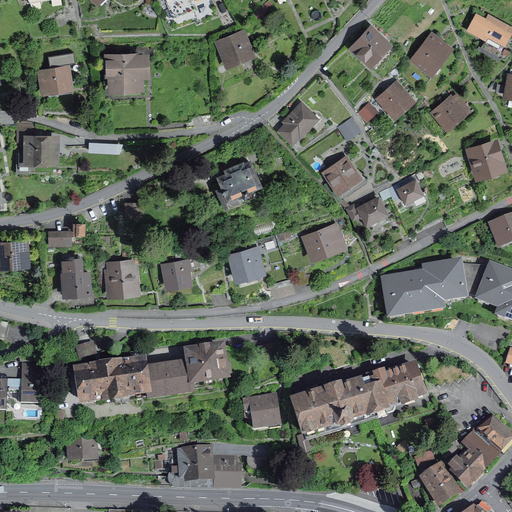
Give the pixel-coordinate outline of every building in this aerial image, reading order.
[(274,5),(269,0),(268,0),(253,14),(257,20),(274,5)] [(468,29),(485,39),(482,45),(499,55),(505,45),(506,45),(511,34),(511,25),(489,13),(487,17),(477,12),(468,29)] [(372,67),(395,42),(372,22),(350,47),(372,67)] [(256,56),(244,27),(214,41),(226,69),(256,56)] [(433,77),(456,47),(432,30),(410,60),(433,77)] [(151,76),(150,51),(143,51),(143,50),(104,52),(105,76),(108,76),(108,92),(145,90),(144,77),(151,76)] [(76,90),(71,64),(38,69),(42,96),(76,90)] [(509,72),(507,85),(498,84),(496,91),(505,93),(505,97),(509,98),(509,101),(511,101),(511,68),(510,72),(509,72)] [(376,98),(396,120),(418,100),(398,78),(376,98)] [(472,108),(457,92),(454,95),(452,92),(431,112),(449,131),(470,112),(469,110),(472,108)] [(282,121),(284,123),(277,130),(293,145),(300,137),(301,138),(314,124),(315,125),(322,118),(302,100),(282,121)] [(369,101),(357,113),(367,122),(379,111),(369,101)] [(347,141),(362,131),(352,117),(338,127),(347,141)] [(61,166),(61,135),(35,134),(35,123),(17,123),(16,142),(24,142),(24,153),(16,153),(16,174),(30,174),(30,165),(61,166)] [(503,173),(502,172),(511,169),(500,136),(466,147),(477,180),(487,177),(487,178),(503,173)] [(123,150),(123,140),(90,139),(90,149),(123,150)] [(339,196),(364,178),(348,154),(322,171),(339,196)] [(243,196),(246,196),(251,194),(253,192),(254,191),(254,190),(264,185),(252,158),(245,160),(245,159),(224,168),(226,171),(217,175),(221,186),(216,188),(225,208),(244,200),(243,196)] [(418,177),(401,186),(399,182),(388,188),(392,196),(394,200),(401,196),(406,204),(426,193),(418,177)] [(391,214),(384,200),(392,196),(388,188),(380,192),(380,194),(356,207),(355,203),(351,205),(344,199),(339,201),(346,207),(353,220),(362,215),(368,225),(391,214)] [(133,202),(125,202),(125,218),(133,218),(133,202)] [(511,242),(511,212),(488,222),(498,248),(511,242)] [(82,234),(82,233),(85,233),(85,222),(82,222),(82,221),(76,221),(76,222),(73,222),(73,233),(76,233),(76,234),(82,234)] [(312,262),(348,248),(338,221),(302,236),(312,262)] [(72,245),(71,230),(48,231),(49,246),(72,245)] [(29,239),(0,241),(0,268),(31,267),(29,239)] [(267,274),(259,245),(227,254),(236,283),(267,274)] [(61,272),(60,272),(62,297),(92,294),(90,270),(84,270),(83,256),(60,258),(61,272)] [(191,271),(192,270),(190,257),(161,263),(166,290),(194,285),(191,271)] [(463,263),(462,257),(422,263),(423,269),(381,276),(388,317),(446,307),(445,300),(469,296),(468,295),(463,263)] [(134,258),(106,261),(107,268),(104,268),(107,299),(141,295),(138,264),(135,265),(134,258)] [(511,268),(490,260),(488,265),(477,295),(476,298),(498,306),(496,313),(511,319),(511,268)] [(477,295),(488,265),(463,263),(468,295),(477,295)] [(79,360),(98,355),(93,341),(75,346),(79,360)] [(232,362),(229,362),(226,342),(184,349),(186,360),(148,366),(147,357),(73,368),(79,406),(103,402),(103,404),(136,399),(136,397),(147,396),(148,401),(197,393),(195,385),(232,379),(232,376),(234,375),(232,362)] [(263,361),(281,358),(278,342),(260,345),(263,361)] [(335,369),(349,364),(345,352),(330,356),(335,369)] [(311,451),(308,440),(388,414),(393,412),(396,407),(395,405),(401,403),(401,405),(419,399),(418,397),(428,394),(416,359),(385,369),(384,366),(372,370),(373,375),(369,377),(369,376),(362,378),(362,375),(341,382),(341,379),(289,396),(301,434),(296,436),(299,442),(298,442),(300,454),(311,451)] [(22,363),(21,379),(7,379),(7,391),(21,391),(21,403),(44,403),(45,364),(22,363)] [(276,392),(241,398),(245,417),(250,417),(252,429),(281,424),(276,392)] [(511,431),(502,422),(501,423),(493,416),(477,429),(478,431),(502,452),(504,454),(511,445),(511,432),(511,431)] [(460,445),(458,447),(461,450),(465,453),(482,469),(485,471),(502,452),(478,431),(477,432),(473,429),(461,442),(462,443),(460,445)] [(66,439),(67,462),(99,460),(97,438),(66,439)] [(460,445),(457,440),(440,449),(445,459),(461,450),(458,447),(460,445)] [(238,456),(214,455),(213,445),(182,447),(183,449),(177,449),(177,450),(170,451),(172,473),(169,472),(168,476),(172,476),(172,486),(174,487),(176,488),(242,489),(242,463),(238,463),(238,456)] [(417,466),(435,460),(432,451),(414,457),(417,466)] [(465,453),(461,458),(457,454),(448,464),(452,468),(449,470),(469,488),(475,482),(485,472),(482,469),(465,453)] [(438,507),(462,492),(442,461),(418,476),(420,478),(411,482),(414,489),(422,485),(431,506),(436,503),(438,507)] [(168,477),(158,477),(158,486),(172,486),(172,476),(168,476),(168,477)] [(343,491),(319,485),(318,490),(342,495),(343,491)]
